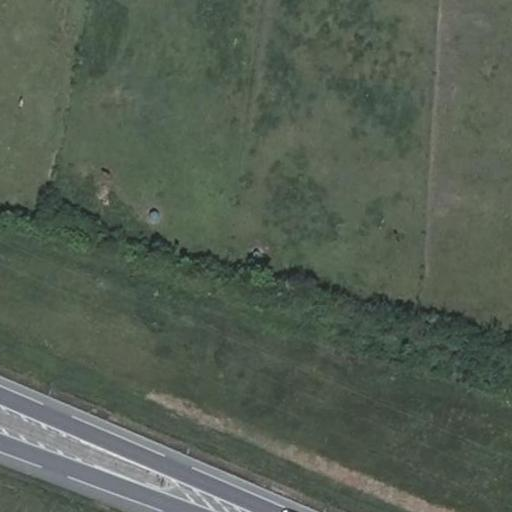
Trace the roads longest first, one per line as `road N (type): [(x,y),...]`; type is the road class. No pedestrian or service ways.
road 1 (primary): [(263,511),(0,395)]
road 2 (primary): [(0,442),(190,511)]
